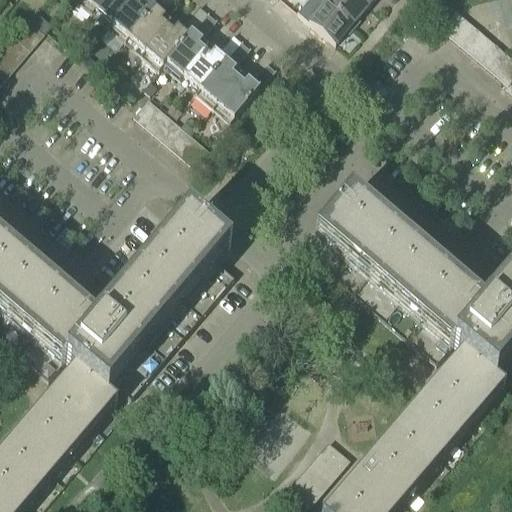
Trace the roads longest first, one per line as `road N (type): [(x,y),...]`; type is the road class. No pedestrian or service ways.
road 1 (residential): [(352,160),(464,256),(511,198)]
road 2 (residential): [(155,176),(47,88),(0,142)]
road 3 (residential): [(338,79),(216,226)]
road 4 (residential): [(166,419),(261,303),(270,282),(264,265)]
road 5 (residential): [(387,118),(433,62),(511,129)]
road 6 (residential): [(264,265),(352,160)]
road 7 (residential): [(69,270),(155,176)]
road 8 (residential): [(240,0),(338,79)]
